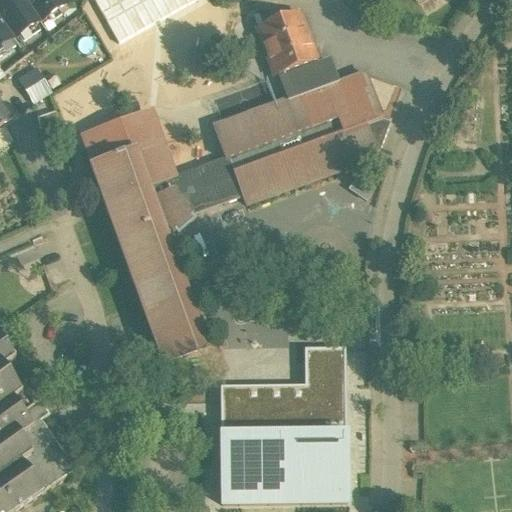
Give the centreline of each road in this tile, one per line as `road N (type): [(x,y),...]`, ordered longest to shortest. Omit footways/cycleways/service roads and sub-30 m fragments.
road 1 (residential): [(495,0),(428,115),(391,230),(384,511)]
road 2 (residential): [(99,511),(102,412),(91,309),(59,221)]
